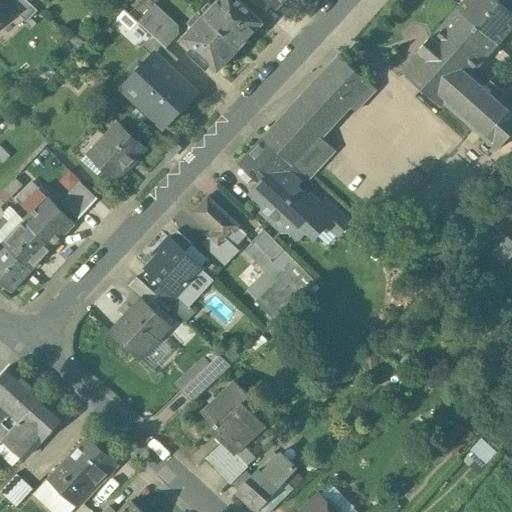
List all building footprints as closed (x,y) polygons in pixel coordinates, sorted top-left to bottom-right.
[(4,0),(0,0),(0,21),(13,9),(13,8),(4,0)] [(38,10),(26,0),(4,0),(13,8),(13,9),(27,22),(38,10)] [(263,21),(239,0),(216,0),(202,16),(237,47),(238,48),(263,21)] [(265,0),(274,8),(281,0),(265,0)] [(511,27),(511,13),(496,0),(464,0),(457,9),(497,44),(511,27)] [(177,26),(155,5),(139,23),(152,35),(165,47),(177,33),(177,26)] [(457,9),(432,37),(430,35),(417,50),(419,51),(401,71),(441,107),(445,103),(497,150),(511,133),(511,108),(509,106),(472,72),(497,44),(457,9)] [(205,20),(196,29),(193,26),(182,38),(192,48),(188,52),(206,69),(210,64),(217,71),(233,54),(232,52),(237,47),(202,16),(201,17),(202,18),(203,17),(205,20)] [(165,47),(152,35),(142,46),(152,55),(154,53),(170,68),(178,59),(165,47)] [(170,68),(154,53),(152,55),(121,88),(164,127),(196,93),(170,68)] [(339,54),(263,137),(264,138),(306,177),(309,179),(336,150),(322,137),(350,106),(355,111),(376,88),(339,54)] [(117,123),(82,162),(97,175),(103,168),(115,179),(125,169),(126,169),(136,157),(144,148),(117,123)] [(306,177),(264,138),(240,165),(241,165),(242,164),(262,182),(253,192),(272,210),(267,216),(282,230),(292,229),(299,236),(307,228),(315,236),(330,219),(343,232),(353,221),(327,197),(319,205),(297,186),(306,177)] [(16,178),(4,190),(12,197),(23,185),(16,178)] [(32,181),(16,199),(30,212),(47,196),(32,181)] [(97,198),(79,182),(61,202),(79,219),(97,198)] [(75,224),(47,196),(30,212),(23,219),(23,220),(52,248),(75,224)] [(238,225),(208,197),(194,212),(215,231),(204,243),(225,263),(238,250),(226,238),(232,231),(234,233),(239,228),(237,226),(238,225)] [(52,248),(23,220),(2,243),(6,247),(31,270),(32,270),(52,248)] [(316,282),(264,229),(252,241),(253,243),(245,251),(276,282),(256,301),(275,321),(316,282)] [(192,244),(177,230),(169,238),(185,252),(192,244)] [(169,238),(158,251),(161,254),(147,269),(162,283),(172,292),(173,290),(183,281),(187,279),(188,280),(200,267),(185,252),(169,238)] [(31,270),(6,247),(0,253),(0,282),(12,292),(31,270)] [(172,292),(162,283),(153,292),(170,308),(180,297),(173,290),(172,292)] [(170,326),(140,298),(110,331),(140,358),(170,326)] [(219,354),(180,391),(191,402),(231,365),(219,354)] [(22,376),(10,366),(0,377),(0,403),(14,416),(10,420),(5,419),(0,424),(0,441),(43,395),(42,394),(24,378),(23,376),(22,376)] [(249,395),(233,379),(201,411),(215,425),(211,429),(222,441),(235,454),(236,453),(258,431),(251,424),(258,417),(242,402),(249,395)] [(0,441),(0,443),(4,439),(25,458),(64,414),(43,395),(0,441)] [(88,434),(47,478),(62,492),(102,448),(88,434)] [(475,469),(494,448),(481,436),(462,456),(475,469)] [(235,454),(222,441),(205,458),(231,483),(245,470),(248,466),(236,453),(235,454)] [(102,448),(62,492),(77,506),(117,462),(102,448)] [(239,491),(237,493),(256,510),(295,467),(280,453),(262,473),(258,470),(252,476),(239,491)] [(245,470),(231,483),(239,491),(252,476),(245,470)] [(33,489),(17,473),(0,491),(17,506),(33,489)] [(320,495),(302,511),(339,511),(341,509),(329,498),(324,499),(320,495)] [(145,511),(131,500),(119,511),(145,511)]
